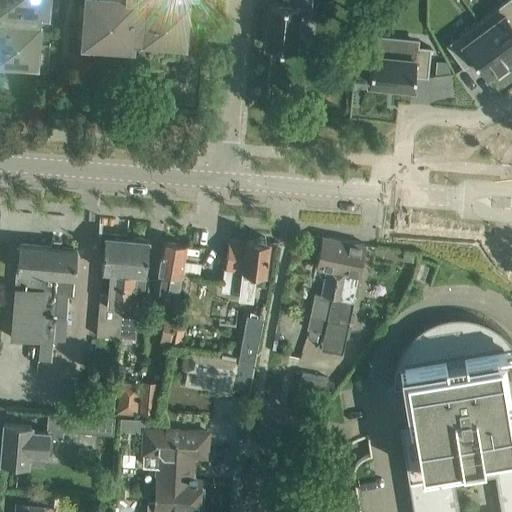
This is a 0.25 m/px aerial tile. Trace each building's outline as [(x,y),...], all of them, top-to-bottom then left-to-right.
[(0,0),(0,58),(20,60),(19,71),(17,71),(17,73),(48,75),(50,43),(49,43),(49,45),(37,44),(40,10),(47,11),(47,9),(35,8),(36,0),(0,0)] [(79,44),(79,46),(103,47),(103,51),(99,51),(98,53),(105,53),(105,51),(103,51),(104,47),(115,48),(116,36),(130,37),(129,49),(132,50),(133,37),(168,40),(167,51),(165,51),(165,52),(195,55),(198,22),(197,22),(197,24),(185,24),(187,0),(84,0),(83,8),(92,8),(91,20),(83,19),(81,44),(79,44)] [(511,0),(505,0),(478,20),(507,60),(511,56),(511,0)] [(281,11),(280,27),(268,26),(264,68),(293,71),(296,28),(309,29),(311,14),(281,11)] [(478,20),(445,44),(463,68),(474,60),(486,76),(496,68),(496,69),(507,61),(507,60),(478,20)] [(414,58),(371,54),(368,83),(385,84),(385,86),(387,86),(387,85),(393,85),(393,86),(395,87),(395,85),(412,87),(413,75),(427,77),(430,47),(415,45),(414,58)] [(104,235),(102,255),(101,270),(109,270),(107,292),(99,292),(95,335),(118,337),(121,304),(120,304),(126,237),(104,235)] [(223,282),(222,292),(239,294),(239,296),(251,298),(253,284),(263,285),(269,240),(266,240),(264,237),(258,236),(255,238),(246,237),(245,241),(228,239),(226,259),(225,269),(224,273),(223,282)] [(343,240),(321,236),(315,267),(326,269),(321,294),(331,296),(343,240)] [(137,273),(145,273),(148,239),(126,237),(120,304),(121,304),(118,337),(119,337),(120,332),(129,333),(131,305),(134,306),(137,273)] [(162,240),(159,260),(154,293),(178,296),(186,244),(162,240)] [(359,276),(365,244),(343,240),(331,296),(324,329),(320,348),(342,353),(353,301),(352,300),(358,276),(359,276)] [(76,248),(19,243),(16,271),(15,271),(13,288),(15,288),(10,337),(39,340),(39,337),(65,340),(69,295),(72,296),(72,292),(75,293),(76,282),(73,281),(76,248)] [(262,318),(247,315),(240,353),(233,387),(249,390),(262,318)] [(392,381),(392,388),(415,384),(421,420),(398,424),(412,511),(511,511),(511,345),(507,338),(497,329),(492,325),(480,320),(467,317),(454,317),(435,321),(423,327),(418,330),(413,335),(408,339),(401,350),(398,356),(394,368),(392,381)] [(174,319),(164,318),(159,344),(168,346),(174,319)] [(52,339),(39,337),(39,340),(37,359),(50,360),(52,339)] [(217,373),(215,383),(231,386),(236,359),(184,350),(181,367),(217,373)] [(298,388),(325,393),(328,378),(301,372),(298,388)] [(138,415),(153,416),(155,416),(158,382),(141,381),(138,415)] [(113,416),(49,411),(47,431),(31,429),(31,425),(4,423),(0,462),(28,464),(29,452),(51,454),(53,438),(62,439),(63,430),(111,434),(113,416)] [(143,428),(142,452),(141,466),(158,466),(157,478),(156,478),(155,502),(148,502),(147,511),(197,511),(198,507),(202,507),(203,487),(199,487),(199,480),(196,480),(196,478),(189,477),(191,455),(206,456),(207,432),(143,428)] [(52,511),(53,506),(17,503),(16,511),(52,511)]
